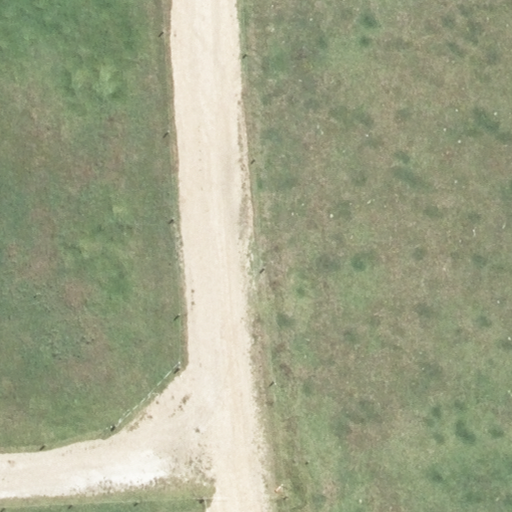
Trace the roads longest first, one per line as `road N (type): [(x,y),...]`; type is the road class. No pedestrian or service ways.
road 1 (track): [(283,0),(351,511)]
road 2 (track): [(0,419),(336,397)]
